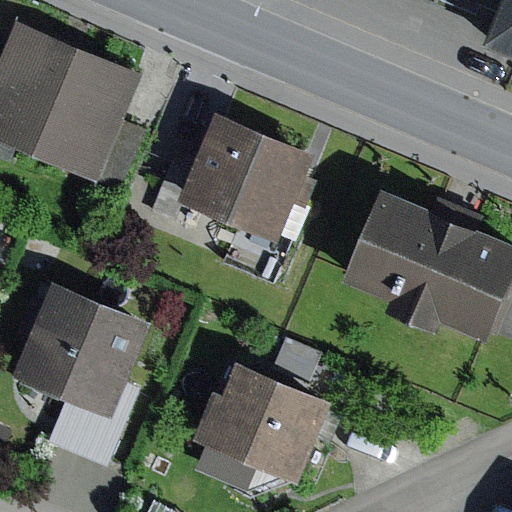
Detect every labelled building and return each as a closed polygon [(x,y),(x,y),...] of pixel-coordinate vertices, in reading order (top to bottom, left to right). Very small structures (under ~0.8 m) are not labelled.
[(490,0),(418,0),(479,26),(490,0)] [(511,0),(490,0),(479,26),(471,43),(511,60),(511,0)] [(142,87),(16,32),(0,68),(0,144),(98,187),(142,87)] [(315,167),(207,118),(167,205),(276,254),(315,167)] [(511,261),(511,252),(373,195),(336,283),(478,342),(511,261)] [(147,328),(54,292),(15,391),(108,427),(147,328)] [(325,408),(227,367),(192,450),(289,491),(325,408)]
